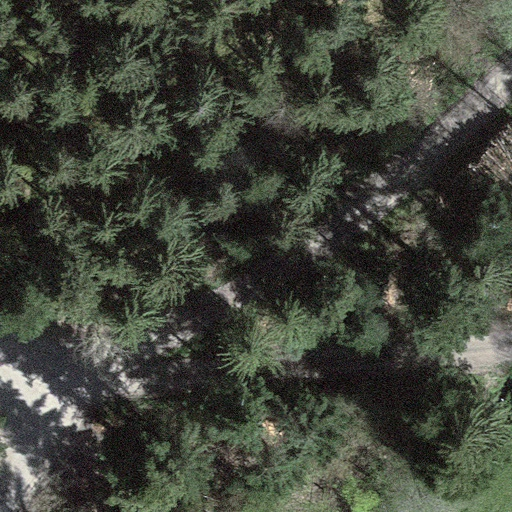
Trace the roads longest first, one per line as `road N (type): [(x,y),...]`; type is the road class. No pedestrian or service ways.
road 1 (track): [(59,393),(407,182),(511,71)]
road 2 (residential): [(511,355),(59,393)]
